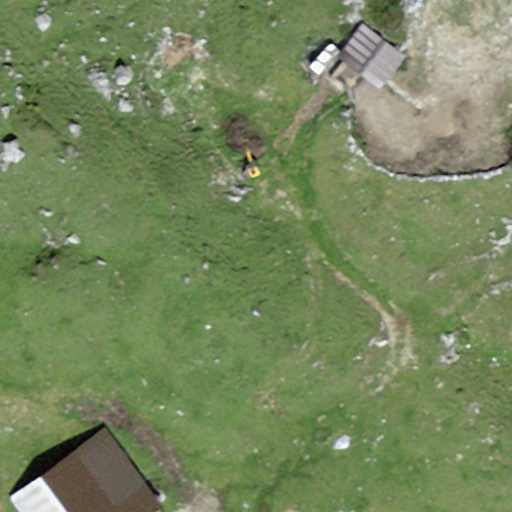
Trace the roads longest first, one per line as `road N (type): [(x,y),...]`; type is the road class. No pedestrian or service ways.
road 1 (track): [(198,503),(285,437),(381,392),(415,352),(427,313),(511,265)]
road 2 (track): [(199,511),(139,431),(74,406),(0,411)]
